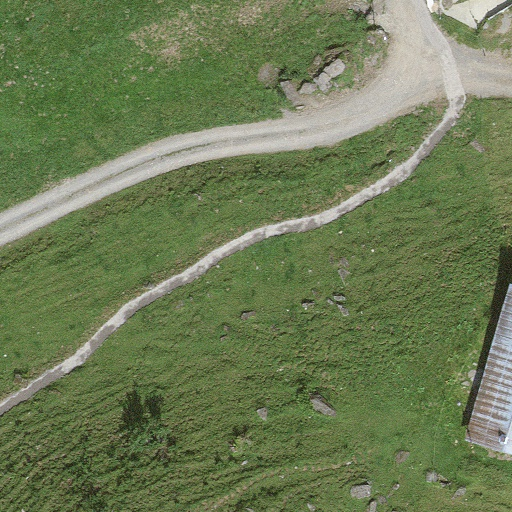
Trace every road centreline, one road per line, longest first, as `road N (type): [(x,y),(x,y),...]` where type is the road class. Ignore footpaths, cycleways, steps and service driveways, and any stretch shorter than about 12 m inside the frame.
road 1 (track): [(0,410),(68,366),(126,312),(223,252),(333,214),(411,165),(452,115),(456,95),(440,43),(410,1)]
road 2 (track): [(409,0),(417,38),(411,78),(369,110),(334,125),(218,141),(143,164),(0,230)]
